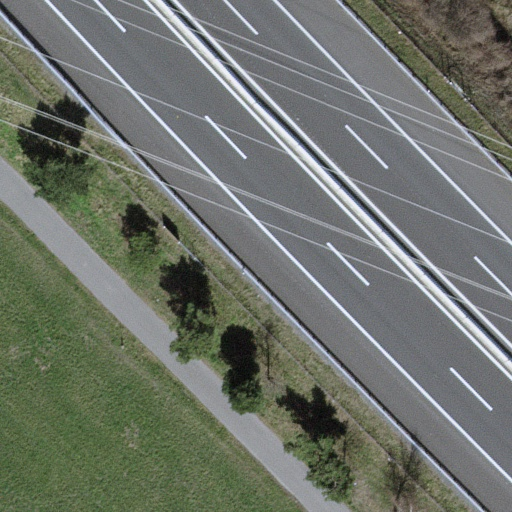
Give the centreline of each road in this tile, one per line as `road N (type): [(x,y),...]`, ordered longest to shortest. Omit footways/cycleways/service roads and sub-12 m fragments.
road 1 (motorway): [(98,0),(511,427)]
road 2 (unclassified): [(0,175),(330,511)]
road 3 (motorway): [(511,293),(227,0)]
